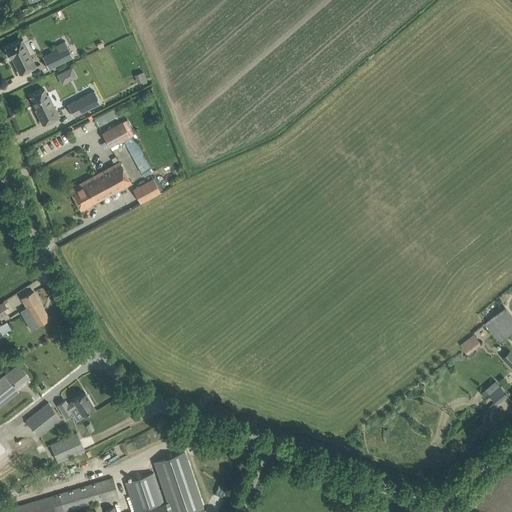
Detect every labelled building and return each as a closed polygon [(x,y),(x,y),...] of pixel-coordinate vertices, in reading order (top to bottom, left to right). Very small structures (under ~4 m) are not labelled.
[(36,66),(32,57),(23,39),(5,48),(10,58),(11,57),(20,74),(36,66)] [(49,69),(73,57),(67,45),(43,57),(49,69)] [(76,77),(72,68),(65,72),(69,80),(76,77)] [(146,79),(143,72),(138,74),(141,81),(146,79)] [(35,109),(43,125),(60,116),(48,93),(47,94),(44,89),(30,96),(37,109),(35,109)] [(74,116),(101,103),(95,91),(68,105),(74,116)] [(110,147),(131,136),(123,121),(101,132),(110,147)] [(111,182),(115,189),(131,181),(120,162),(111,168),(100,174),(105,185),(111,182)] [(81,208),(115,189),(111,182),(105,185),(100,174),(71,189),(81,208)] [(133,189),(139,200),(140,203),(161,192),(153,178),(133,189)] [(31,329),(41,323),(49,318),(34,292),(22,299),(27,308),(21,311),(31,329)] [(0,304),(0,316),(9,310),(4,302),(0,304)] [(500,342),(507,336),(511,332),(511,316),(504,307),(493,317),(485,323),(500,342)] [(7,322),(0,325),(0,328),(3,334),(9,331),(8,330),(11,329),(7,322)] [(482,344),(479,341),(474,335),(461,344),(469,354),(482,344)] [(0,406),(19,391),(17,388),(31,377),(19,363),(0,378),(0,406)] [(499,385),(497,387),(493,383),(487,389),(490,393),(497,402),(507,395),(499,385)] [(82,414),(93,408),(94,407),(85,392),(67,403),(65,400),(58,405),(66,417),(73,413),(71,410),(77,406),(82,414)] [(49,402),(26,420),(39,436),(61,419),(49,402)] [(77,433),(50,444),(58,462),(85,450),(77,433)] [(188,511),(203,507),(190,466),(185,452),(154,462),(159,477),(168,502),(164,503),(154,473),(125,482),(134,511),(116,511),(115,508),(107,511),(188,511)] [(12,511),(64,511),(119,496),(113,477),(13,506),(15,511),(12,511)]
